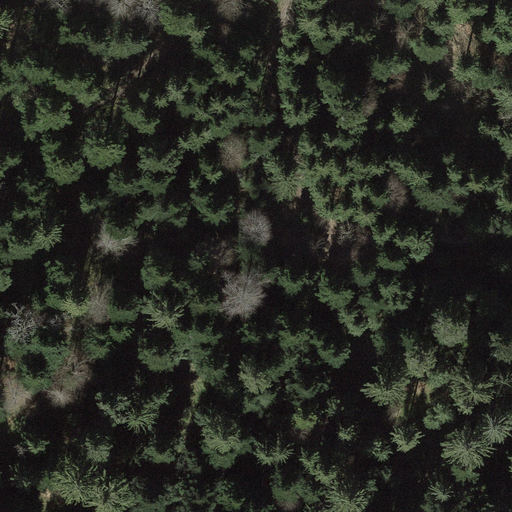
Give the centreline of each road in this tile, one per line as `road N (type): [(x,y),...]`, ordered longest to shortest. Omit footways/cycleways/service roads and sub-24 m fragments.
road 1 (track): [(293,0),(272,97),(296,187),(349,266),(370,344),(374,415),(421,511)]
road 2 (track): [(296,187),(262,283),(173,474)]
road 3 (track): [(205,0),(139,73),(0,139)]
